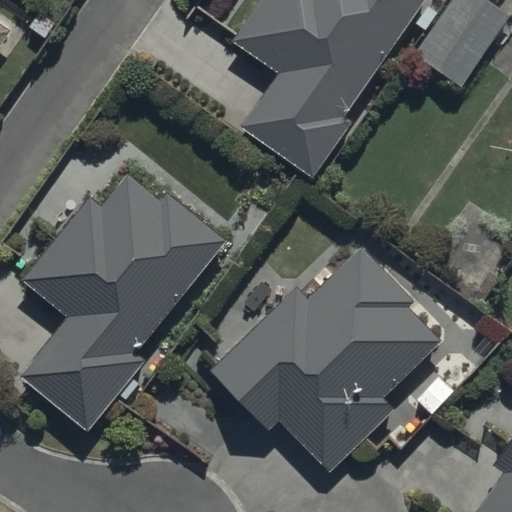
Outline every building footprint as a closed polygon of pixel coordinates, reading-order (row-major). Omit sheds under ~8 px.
[(422,0),(257,0),(229,42),(277,75),(240,128),(312,177),(349,123),(341,118),(422,0)] [(511,5),(511,1),(510,0),(444,0),(418,38),(465,71),(511,5)] [(0,58),(14,37),(0,27),(0,58)] [(91,185),(27,265),(71,300),(21,362),(88,415),(145,344),(138,338),(230,222),(173,176),(164,187),(127,158),(100,192),(91,185)] [(298,276),(215,351),(273,415),(284,405),(333,459),(401,399),(384,381),(445,326),(414,291),(420,285),(369,228),(306,285),(298,276)] [(511,511),(511,426),(495,450),(509,460),(470,511),(511,511)]
